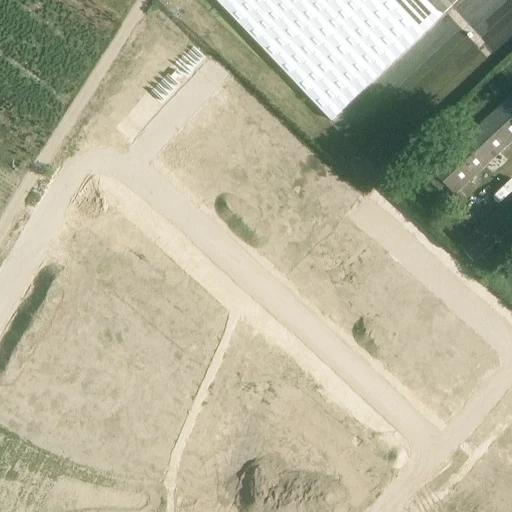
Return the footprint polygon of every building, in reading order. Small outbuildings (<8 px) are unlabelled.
[(458,0),(216,0),(331,121),(458,0)] [(233,85),(221,98),(250,124),(262,111),(233,85)] [(456,195),(511,143),(511,94),(425,175),(439,191),(446,185),(456,195)] [(221,98),(209,110),(239,136),(250,124),(221,98)] [(198,123),(227,149),(239,136),(209,110),(198,123)] [(198,123),(187,135),(216,161),(227,149),(198,123)] [(270,142),(276,147),(284,138),(278,133),(270,142)] [(204,173),(216,161),(187,135),(175,147),(204,173)] [(276,147),(270,142),(262,151),(268,156),(276,147)] [(175,147),(160,164),(189,190),(204,173),(175,147)] [(306,158),(297,150),(291,155),(301,164),(306,158)] [(253,172),(262,163),(255,157),(247,166),(253,172)] [(301,164),(310,172),(315,166),(306,158),(301,164)] [(239,175),(245,181),(253,172),(247,166),(239,175)] [(324,185),(333,193),(338,187),(329,179),(324,185)] [(232,182),(224,191),(230,196),(239,187),(232,182)] [(347,195),(338,187),(333,193),(342,201),(347,195)] [(216,200),(222,205),(230,196),(224,191),(216,200)] [(243,192),(217,220),(234,235),(260,207),(243,192)] [(474,263),(511,228),(511,198),(459,246),(474,263)] [(250,250),(276,222),(260,207),(234,235),(250,250)] [(91,246),(86,256),(108,268),(115,257),(106,252),(119,231),(80,209),(77,213),(74,212),(66,226),(69,227),(66,232),(91,246)] [(343,220),(338,226),(347,234),(352,228),(343,220)] [(266,264),(292,236),(276,222),(250,250),(266,264)] [(356,242),(362,236),(352,228),(347,234),(356,242)] [(282,279),(309,250),(292,236),(266,264),(282,279)] [(364,249),(373,257),(378,251),(369,243),(364,249)] [(295,290),(321,262),(309,250),(282,279),(295,290)] [(101,280),(108,268),(86,256),(80,265),(55,251),(42,272),(81,295),(93,275),(101,280)] [(373,257),(382,265),(388,259),(378,251),(373,257)] [(153,273),(160,276),(165,265),(157,262),(153,273)] [(307,301),(334,273),(321,262),(295,290),(307,301)] [(54,308),(49,318),(71,331),(78,319),(69,315),(81,295),(42,272),(40,275),(38,274),(28,290),(31,291),(29,294),(54,308)] [(307,301),(321,313),(347,285),(334,273),(307,301)] [(407,287),(412,281),(403,273),(397,279),(407,287)] [(416,295),(421,289),(412,281),(407,287),(416,295)] [(368,304),(351,288),(325,317),(342,332),(368,304)] [(423,302),(432,310),(437,304),(428,296),(423,302)] [(210,336),(218,315),(181,299),(172,320),(210,336)] [(342,332),(354,343),(381,315),(368,304),(342,332)] [(446,312),(437,304),(432,310),(441,318),(446,312)] [(140,325),(144,314),(137,311),(132,322),(140,325)] [(64,342),(71,331),(49,318),(43,328),(18,313),(5,335),(44,357),(56,337),(64,342)] [(393,326),(381,315),(354,343),(367,354),(393,326)] [(453,318),(448,324),(457,332),(462,326),(453,318)] [(210,336),(172,320),(166,336),(202,350),(208,336),(209,337),(210,336)] [(135,336),(140,325),(132,322),(127,333),(135,336)] [(406,337),(393,326),(367,354),(379,366),(406,337)] [(462,326),(457,332),(466,340),(471,334),(462,326)] [(44,357),(5,335),(3,337),(1,336),(0,337),(0,360),(18,371),(12,380),(34,393),(41,382),(32,377),(44,357)] [(202,350),(166,336),(159,351),(195,366),(202,350)] [(406,337),(379,366),(392,377),(418,349),(406,337)] [(475,337),(469,343),(478,352),(484,345),(475,337)] [(123,341),(119,352),(126,355),(131,344),(123,341)] [(405,388),(431,360),(418,349),(392,377),(405,388)] [(159,351),(152,366),(189,381),(195,366),(159,351)] [(121,367),(126,355),(119,352),(114,363),(121,367)] [(405,388),(417,399),(444,371),(431,360),(405,388)] [(189,381),(152,366),(146,382),(182,396),(189,381)] [(461,386),(444,371),(417,399),(434,414),(461,386)] [(105,383),(113,386),(118,375),(110,372),(105,383)] [(0,386),(0,416),(6,420),(19,399),(27,404),(34,393),(12,380),(6,390),(0,386)] [(182,396),(146,382),(139,397),(175,412),(182,396)] [(101,394),(108,397),(113,386),(105,383),(101,394)] [(175,412),(139,397),(131,417),(167,432),(175,412)] [(88,422),(96,426),(101,414),(93,411),(88,422)] [(131,417),(122,436),(159,452),(160,450),(159,450),(167,432),(131,417)] [(511,448),(511,422),(499,433),(511,448)] [(150,472),(159,452),(122,436),(113,457),(150,472)] [(70,457),(78,460),(83,449),(75,446),(70,457)] [(480,473),(489,481),(495,475),(486,467),(480,473)] [(489,481),(499,489),(504,483),(495,475),(489,481)] [(485,485),(476,477),(471,483),(480,491),(485,485)] [(480,491),(489,499),(494,493),(485,485),(480,491)] [(460,511),(461,511),(440,493),(422,511),(460,511)]
